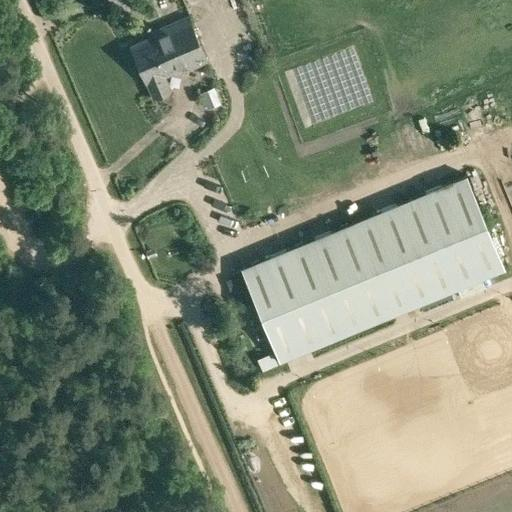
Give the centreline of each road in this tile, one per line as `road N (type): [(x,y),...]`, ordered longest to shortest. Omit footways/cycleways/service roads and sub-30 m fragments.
road 1 (unclassified): [(19,0),(172,352)]
road 2 (track): [(172,352),(240,511)]
